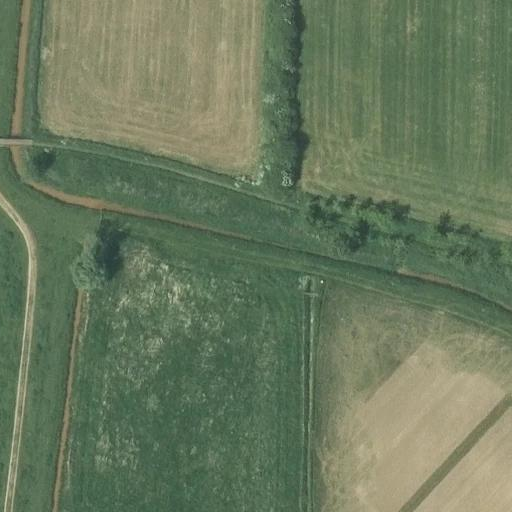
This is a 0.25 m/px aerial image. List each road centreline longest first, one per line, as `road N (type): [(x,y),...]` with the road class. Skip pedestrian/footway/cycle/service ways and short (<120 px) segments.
road 1 (track): [(0,201),(21,226),(32,260),(9,511)]
road 2 (track): [(297,265),(57,210),(0,182)]
